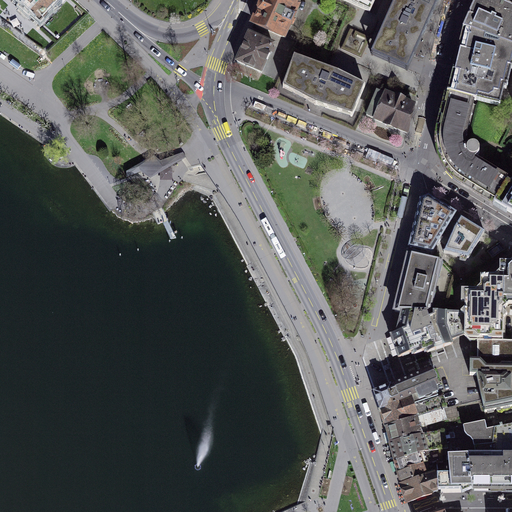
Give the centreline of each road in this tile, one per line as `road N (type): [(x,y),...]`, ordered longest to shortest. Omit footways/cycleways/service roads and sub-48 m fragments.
road 1 (primary): [(213,97),(222,132),(341,369)]
road 2 (residential): [(214,79),(416,172)]
road 3 (residential): [(416,172),(369,352),(341,369)]
road 4 (residential): [(416,172),(460,0)]
road 5 (primary): [(341,369),(391,511)]
road 6 (primary): [(229,0),(212,23),(178,36),(115,9)]
road 7 (primary): [(115,9),(213,97)]
